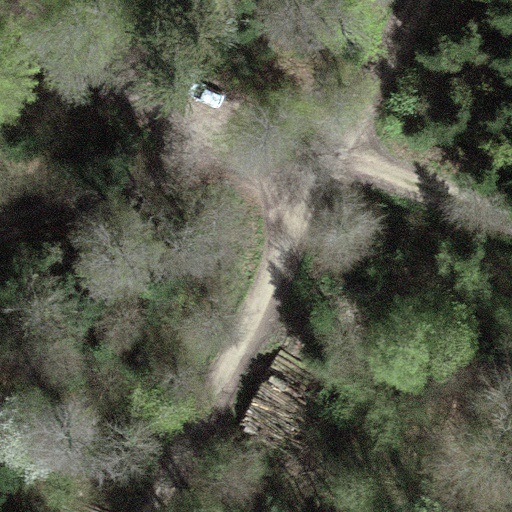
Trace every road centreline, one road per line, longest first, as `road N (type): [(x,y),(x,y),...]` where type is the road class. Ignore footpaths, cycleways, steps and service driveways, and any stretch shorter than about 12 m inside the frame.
road 1 (track): [(155,511),(331,149)]
road 2 (track): [(331,149),(0,15)]
road 3 (track): [(0,227),(331,149)]
road 4 (track): [(511,223),(331,149)]
road 5 (track): [(331,149),(409,0)]
